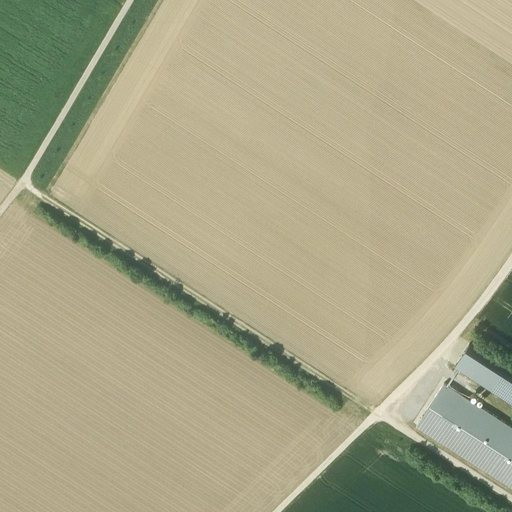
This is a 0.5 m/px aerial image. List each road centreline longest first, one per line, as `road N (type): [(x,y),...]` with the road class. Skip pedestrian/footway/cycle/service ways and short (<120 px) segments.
road 1 (track): [(23,182),(377,413)]
road 2 (track): [(130,0),(23,182)]
road 3 (track): [(377,413),(471,317),(511,258)]
road 4 (track): [(511,500),(377,413)]
road 5 (track): [(277,511),(377,413)]
